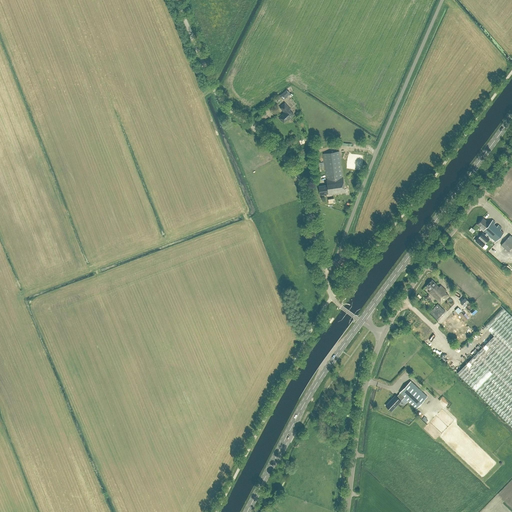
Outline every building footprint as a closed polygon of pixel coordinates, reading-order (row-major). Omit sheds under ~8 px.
[(288,120),(293,115),(289,109),(285,103),(280,107),(285,112),(279,118),(281,120),(282,120),(284,122),(287,119),(288,120)] [(328,193),(328,195),(345,192),(343,177),(339,151),(323,153),(327,179),(326,180),(327,185),(319,186),(320,194),(328,193)] [(483,218),(477,224),(483,230),(489,236),(490,234),(493,236),(492,238),(495,241),(503,232),(500,229),(501,228),(498,225),(497,226),(494,224),(495,222),(492,220),(489,223),(483,218)] [(501,245),(508,251),(511,246),(511,236),(510,235),(501,245)] [(350,262),(356,255),(354,253),(348,261),(350,262)] [(439,287),(432,280),(426,286),(430,290),(428,292),(441,303),(448,296),(445,292),(446,290),(440,285),(439,287)] [(460,302),(464,306),(468,301),(465,297),(460,302)] [(433,308),(429,312),(437,319),(445,311),(440,306),(438,304),(433,308)] [(485,344),(457,372),(511,426),(511,315),(504,307),(485,326),(494,335),(485,344)] [(450,357),(445,352),(441,356),(446,361),(450,357)] [(416,408),(427,396),(411,381),(400,393),(397,397),(395,395),(385,405),(391,411),(401,401),(400,400),(404,397),(416,408)]
